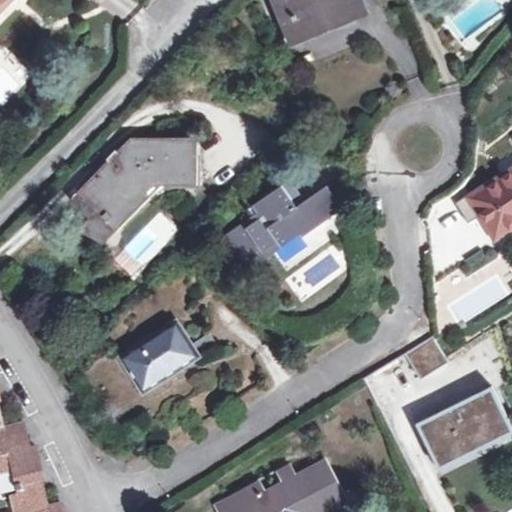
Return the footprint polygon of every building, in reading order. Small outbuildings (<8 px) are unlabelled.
[(0,0),(0,10),(10,0),(0,0)] [(268,0),(267,1),(285,43),(361,14),(359,8),(355,0),(268,0)] [(468,51),(479,43),(471,32),(459,41),(468,51)] [(98,175),(82,192),(116,226),(147,196),(144,192),(154,183),(193,182),(192,143),(131,143),(119,155),(114,151),(106,159),(112,166),(100,177),(98,175)] [(511,172),(469,200),(494,239),(511,227),(511,172)] [(295,208),(304,201),(288,179),(279,186),(295,208)] [(295,208),(279,186),(251,206),(257,214),(225,237),(249,270),(299,235),(301,238),(339,212),(323,188),(304,201),(295,208)] [(116,226),(82,192),(72,202),(87,218),(79,232),(99,243),(116,226)] [(119,358),(142,392),(197,358),(176,322),(119,358)] [(407,353),(424,379),(451,362),(435,335),(407,353)] [(495,387),(434,418),(440,431),(428,437),(441,464),(497,436),(493,429),(511,419),(495,387)] [(422,424),(428,437),(440,431),(434,418),(422,424)] [(441,464),(444,469),(511,434),(511,420),(511,419),(493,429),(497,436),(441,464)] [(2,428),(0,429),(0,474),(14,471),(21,494),(11,498),(14,511),(26,511),(46,507),(40,482),(44,480),(36,449),(30,451),(23,453),(21,443),(27,441),(23,424),(2,428)] [(23,453),(30,451),(27,441),(21,443),(23,453)] [(216,506),(219,511),(326,511),(347,501),(326,463),(295,479),(289,468),(278,474),(285,484),(263,494),(258,485),(216,506)]
